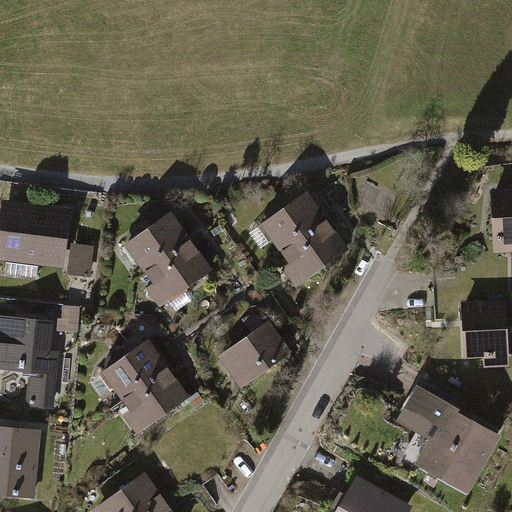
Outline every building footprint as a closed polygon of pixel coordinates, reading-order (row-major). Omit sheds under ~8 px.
[(511,188),(491,190),(494,254),(511,253),(511,188)] [(281,254),(328,221),(309,193),(262,226),(281,254)] [(71,212),(1,204),(0,214),(0,264),(64,273),(71,212)] [(144,274),(191,241),(172,213),(125,246),(144,274)] [(350,251),(328,221),(281,254),(289,265),(283,270),(297,289),(350,251)] [(213,271),(191,241),(144,274),(152,285),(146,290),(160,309),(213,271)] [(94,250),(71,247),(67,278),(90,281),(94,250)] [(507,301),(462,303),(464,360),(483,359),(484,368),(510,367),(509,328),(511,327),(511,306),(508,307),(507,301)] [(62,322),(58,322),(57,334),(78,336),(80,311),(63,309),(62,322)] [(54,325),(0,319),(0,374),(28,377),(25,411),(53,414),(59,356),(51,355),(54,325)] [(241,390),(293,355),(270,322),(218,358),(241,390)] [(102,374),(122,402),(168,369),(172,366),(152,338),(102,374)] [(176,380),(168,369),(122,402),(130,413),(124,417),(137,436),(191,398),(177,379),(176,380)] [(416,466),(469,497),(502,438),(460,414),(461,412),(418,387),(398,423),(430,442),(416,466)] [(42,430),(0,425),(0,495),(34,499),(42,430)] [(146,511),(165,499),(144,469),(91,508),(93,511),(146,511)] [(407,511),(412,504),(356,472),(332,511),(407,511)] [(175,511),(165,499),(146,511),(175,511)]
